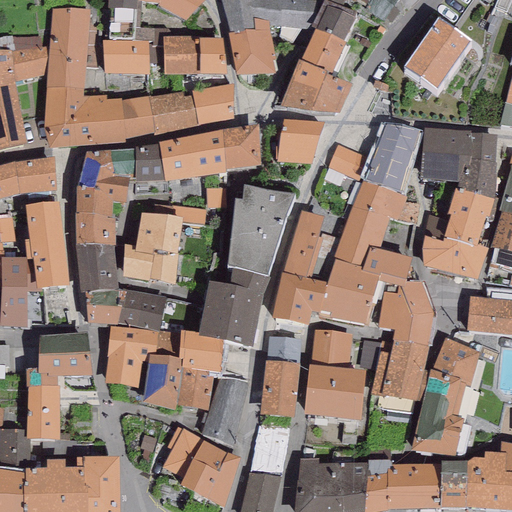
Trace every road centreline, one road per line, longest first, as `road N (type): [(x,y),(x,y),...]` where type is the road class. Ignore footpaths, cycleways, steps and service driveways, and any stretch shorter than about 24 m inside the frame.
road 1 (residential): [(341,124),(278,270),(235,511)]
road 2 (residential): [(63,155),(77,330),(89,331),(126,511)]
road 3 (residential): [(341,124),(281,116),(63,155)]
road 4 (residential): [(511,135),(341,124)]
road 5 (residential): [(429,0),(395,33),(341,124)]
